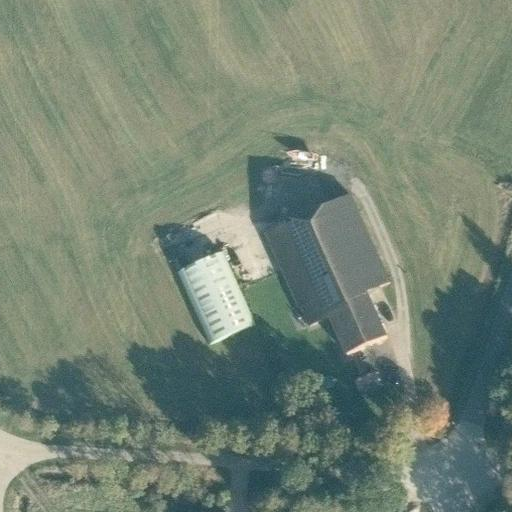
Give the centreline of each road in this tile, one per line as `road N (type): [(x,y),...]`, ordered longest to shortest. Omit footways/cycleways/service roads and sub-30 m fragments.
road 1 (residential): [(0,455),(377,471),(456,490)]
road 2 (residential): [(459,471),(511,312)]
